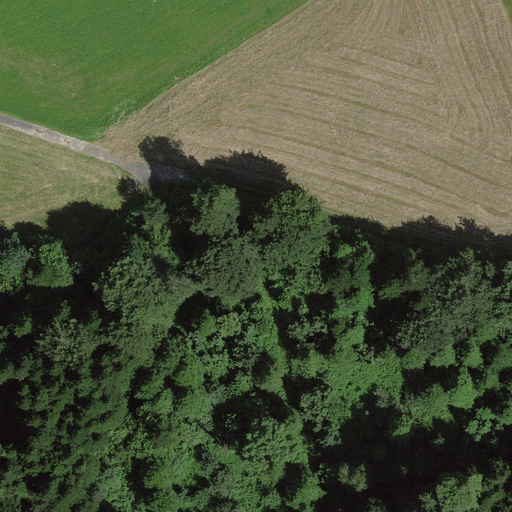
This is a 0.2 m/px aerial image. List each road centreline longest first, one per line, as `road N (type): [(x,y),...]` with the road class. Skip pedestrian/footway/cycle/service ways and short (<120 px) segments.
road 1 (track): [(511,268),(147,171),(0,120)]
road 2 (track): [(164,198),(246,255),(263,278),(327,511)]
road 3 (track): [(68,511),(104,452),(156,315),(168,254),(164,198),(147,171)]
